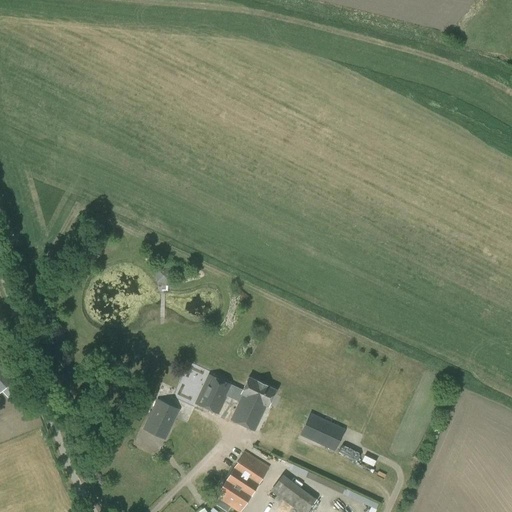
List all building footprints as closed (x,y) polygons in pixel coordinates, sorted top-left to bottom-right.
[(158,282),(173,282),(173,269),(158,269),(158,282)] [(0,368),(0,392),(16,378),(4,365),(0,368)] [(238,401),(241,394),(240,394),(242,390),(207,374),(194,402),(217,413),(225,395),(238,401)] [(275,390),(248,377),(242,390),(240,394),(266,405),(268,406),(275,390)] [(3,391),(0,393),(0,396),(3,401),(8,398),(3,391)] [(266,405),(241,394),(238,401),(230,419),(254,430),(266,405)] [(165,439),(179,409),(158,399),(143,429),(165,439)] [(299,434),(308,438),(315,441),(335,451),(344,430),(308,413),(299,434)] [(344,445),(341,455),(362,461),(365,452),(344,445)] [(215,496),(219,498),(215,504),(226,511),(227,511),(231,507),(238,511),(239,511),(269,467),(244,451),(221,488),(215,496)] [(367,456),(366,463),(378,465),(379,459),(367,456)] [(299,511),(314,511),(321,504),(283,474),(270,490),(299,511)]
